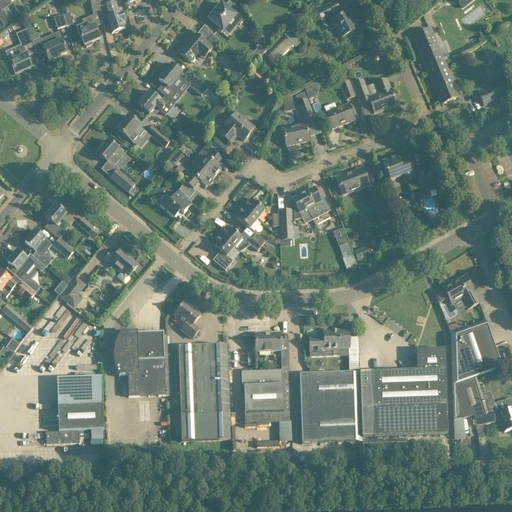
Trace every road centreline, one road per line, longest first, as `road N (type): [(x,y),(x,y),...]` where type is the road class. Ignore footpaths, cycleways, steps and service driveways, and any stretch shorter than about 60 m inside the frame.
road 1 (track): [(0,487),(511,467)]
road 2 (unclassified): [(51,160),(214,291),(243,302),(356,296),(469,231)]
road 3 (residential): [(185,244),(251,164),(275,182),(426,125),(368,0)]
road 4 (tertiary): [(60,148),(181,0)]
